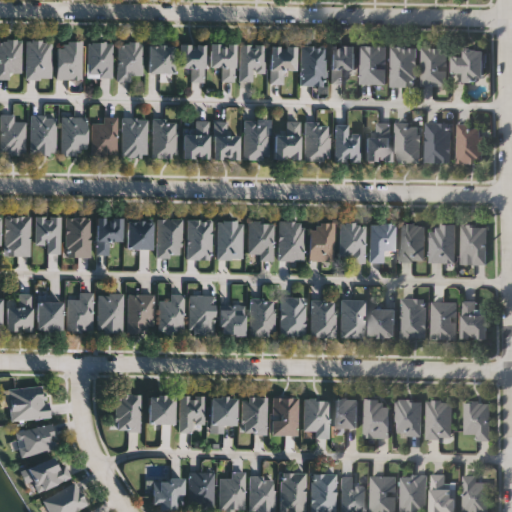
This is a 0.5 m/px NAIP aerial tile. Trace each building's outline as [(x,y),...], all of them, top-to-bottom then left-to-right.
[(0,40),(20,40),(20,72),(8,72),(8,78),(0,78),(0,40)] [(51,40),(51,78),(25,78),(25,40),(51,40)] [(56,79),(56,42),(81,42),(81,79),(56,79)] [(112,42),(111,78),(86,78),(86,42),(112,42)] [(142,42),(142,79),(117,79),(117,42),(142,42)] [(173,44),(173,72),(147,72),(147,44),(173,44)] [(189,82),(189,68),(178,68),(178,44),(203,44),(203,82),(189,82)] [(208,68),(208,44),(234,44),(234,82),(219,82),(219,68),(208,68)] [(238,44),(263,44),(263,73),(252,73),(252,82),(238,82),(238,44)] [(295,46),(295,71),(282,71),(282,84),(269,84),(269,46),(295,46)] [(299,86),(299,46),(324,46),(324,86),(299,86)] [(356,46),(356,70),(343,70),(343,84),(330,84),(330,46),(356,46)] [(360,46),(385,46),(385,85),(360,85),(360,46)] [(415,88),(390,88),(390,48),(415,48),(415,88)] [(446,48),(446,86),(420,86),(420,48),(446,48)] [(484,50),(484,81),(463,81),(463,74),(453,74),(453,56),(464,56),(464,50),(484,50)] [(0,115),(13,115),(13,121),(24,121),(24,154),(0,154),(0,115)] [(54,115),(54,154),(29,154),(29,115),(54,115)] [(85,117),(85,154),(60,154),(60,117),(85,117)] [(90,155),(90,123),(101,123),(101,117),(115,117),(115,155),(90,155)] [(146,156),(120,156),(120,118),(146,118),(146,156)] [(151,158),(151,119),(175,119),(175,158),(151,158)] [(208,121),(208,159),(181,159),(181,130),(192,130),(192,121),(208,121)] [(212,160),(212,121),(238,121),(238,160),(212,160)] [(299,121),(299,160),(274,160),(274,135),(284,135),(284,121),(299,121)] [(242,160),(242,122),(268,122),(268,160),(242,160)] [(328,161),(303,161),(303,123),(328,123),(328,161)] [(390,162),(365,162),(365,135),(376,135),(376,124),(390,124),(390,162)] [(450,124),(450,164),(425,164),(425,124),(450,124)] [(394,163),(394,125),(420,125),(419,164),(394,163)] [(334,162),(334,127),(348,127),(348,133),(359,133),(359,162),(334,162)] [(457,164),(457,127),(481,127),(481,164),(457,164)] [(4,216),(29,216),(29,256),(4,256),(4,216)] [(45,245),(33,245),(34,216),(59,217),(59,254),(45,254),(45,245)] [(90,257),(65,257),(65,217),(90,217),(90,257)] [(95,217),(121,217),(121,241),(108,241),(108,255),(95,255),(95,217)] [(156,257),(156,219),(181,219),(181,257),(156,257)] [(211,220),(211,259),(186,259),(186,220),(211,220)] [(151,249),(126,249),(126,221),(151,221),(151,249)] [(241,259),(216,259),(216,221),(241,221),(241,259)] [(302,261),(277,261),(277,221),(302,221),(302,261)] [(258,261),(258,254),(247,254),(247,222),(272,222),(272,261),(258,261)] [(332,223),(332,261),(309,261),(309,229),(316,229),(316,223),(332,223)] [(349,262),(349,256),(338,256),(338,223),(364,223),(364,262),(349,262)] [(368,225),(394,225),(394,252),(383,252),(383,262),(368,262),(368,225)] [(399,262),(399,225),(425,225),(424,262),(399,262)] [(430,263),(430,226),(455,226),(455,263),(430,263)] [(472,265),(472,258),(461,258),(461,226),(485,226),(485,265),(472,265)] [(91,332),(65,332),(65,300),(77,300),(77,292),(91,292),(91,332)] [(5,302),(14,302),(14,294),(30,294),(30,331),(5,331),(5,302)] [(96,294),(121,294),(121,332),(96,332),(96,294)] [(183,294),(183,332),(158,332),(158,301),(169,301),(169,294),(183,294)] [(188,294),(213,294),(213,334),(188,334),(188,294)] [(126,333),(126,295),(152,295),(152,333),(126,333)] [(279,336),(279,298),(304,298),(304,336),(279,336)] [(425,339),(400,339),(400,298),(425,298),(425,339)] [(249,336),(249,300),(272,300),(272,336),(249,336)] [(310,338),(310,300),(334,300),(334,338),(310,338)] [(365,300),(365,338),(340,338),(340,300),(365,300)] [(462,339),(462,301),(478,301),(478,310),(488,310),(488,339),(462,339)] [(36,302),(61,302),(61,331),(36,331),(36,302)] [(456,302),(456,340),(431,340),(431,302),(456,302)] [(244,335),(219,335),(219,306),(244,306),(244,335)] [(396,309),(396,338),(371,338),(371,309),(396,309)] [(6,389),(44,385),(47,417),(10,422),(6,389)] [(139,395),(139,431),(114,431),(114,395),(139,395)] [(173,396),(173,424),(148,424),(148,396),(173,396)] [(192,432),(178,432),(178,396),(203,396),(203,425),(192,425),(192,432)] [(210,425),(210,397),(235,397),(235,425),(210,425)] [(241,434),(241,397),(265,397),(265,434),(241,434)] [(296,435),(271,435),(271,397),(296,397),(296,435)] [(302,432),(302,399),(328,399),(328,438),(313,438),(313,432),(302,432)] [(334,428),(334,399),(359,399),(359,428),(334,428)] [(389,400),(389,438),(364,438),(364,400),(389,400)] [(397,435),(397,401),(421,401),(421,435),(397,435)] [(426,439),(426,401),(451,401),(451,439),(426,439)] [(475,441),(475,436),(464,436),(464,403),(489,403),(489,441),(475,441)] [(56,448),(20,457),(14,432),(50,424),(56,448)] [(69,479),(34,493),(25,469),(60,455),(69,479)] [(217,511),(217,477),(229,477),(229,472),(243,472),(243,511),(217,511)] [(212,473),(212,509),(188,509),(188,473),(212,473)] [(303,473),(303,511),(279,511),(279,473),(303,473)] [(334,511),(309,511),(309,473),(334,473),(334,511)] [(400,511),(400,475),(426,475),(426,511),(400,511)] [(431,511),(431,475),(446,475),(446,484),(455,484),(455,511),(431,511)] [(272,511),(248,511),(248,476),(273,476),(272,511)] [(395,476),(395,511),(370,511),(370,476),(395,476)] [(340,511),(340,477),(354,477),(354,485),(365,485),(365,511),(340,511)] [(463,511),(463,477),(488,477),(488,511),(463,511)] [(181,508),(151,508),(151,479),(181,479),(181,508)] [(73,511),(47,511),(41,500),(74,482),(87,504),(73,511)]
